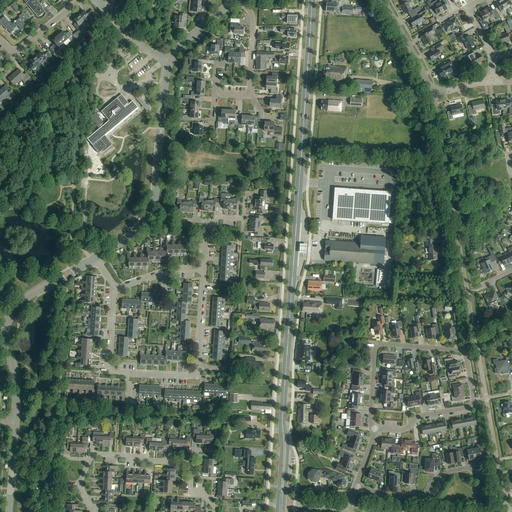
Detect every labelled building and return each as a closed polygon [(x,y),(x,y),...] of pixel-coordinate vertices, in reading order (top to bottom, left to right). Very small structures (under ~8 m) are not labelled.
[(28,0),(30,1),(26,4),(32,10),(32,9),(38,16),(44,11),(38,3),(41,0),(28,0)] [(205,0),(193,0),(193,12),(201,13),(202,3),(205,3),(205,0)] [(409,4),(412,3),(410,0),(404,0),(402,1),(404,4),(401,6),(402,9),(403,8),(406,14),(412,10),(409,4)] [(439,0),(440,2),(437,4),(442,13),(447,10),(444,4),(446,2),(445,0),(439,0)] [(502,0),(496,3),(498,7),(499,9),(496,11),(499,17),(504,14),(505,14),(504,13),(503,11),(504,11),(507,9),(504,4),(502,0)] [(501,0),(502,0),(504,4),(507,9),(510,7),(511,10),(511,9),(511,1),(510,3),(508,0),(501,0)] [(429,1),(426,2),(430,9),(433,8),(437,15),(442,13),(437,4),(436,1),(433,3),(431,4),(429,1)] [(353,15),(354,8),(341,7),(341,8),(339,7),(339,4),(327,3),(327,4),(326,6),(327,6),(326,12),(341,13),(341,15),(353,15)] [(410,16),(417,12),(421,10),(420,7),(408,13),(410,16)] [(489,7),(484,10),(489,19),(492,17),(492,18),(495,18),(497,20),(500,18),(499,17),(496,11),(493,13),(491,11),(489,7)] [(421,16),(423,14),(424,16),(428,13),(427,12),(426,13),(424,9),(417,13),(417,12),(410,16),(412,19),(409,21),(413,27),(417,25),(418,26),(421,24),(420,23),(424,21),(421,16)] [(486,21),(489,19),(484,10),(479,13),(483,20),(480,22),(484,30),(488,28),(486,23),(486,21)] [(79,16),(85,22),(87,20),(90,23),(96,19),(90,12),(87,15),(84,12),(79,16)] [(23,22),(27,19),(23,14),(19,17),(20,18),(12,25),(11,23),(10,24),(4,17),(0,20),(0,25),(1,27),(2,26),(6,30),(7,30),(11,34),(15,31),(14,30),(18,26),(22,31),(27,27),(23,22)] [(186,22),(187,15),(180,14),(180,17),(175,16),(174,23),(175,23),(175,27),(183,28),(183,21),(186,21),(186,22)] [(297,18),(298,17),(297,16),(297,15),(282,14),(281,18),(287,19),(287,23),(296,24),(297,19),(297,18)] [(74,26),(79,33),(85,28),(82,25),(85,22),(79,16),(73,21),(76,24),(74,26)] [(452,31),(460,27),(458,24),(459,22),(457,21),(455,19),(447,23),(448,24),(443,27),(446,33),(451,30),(452,31)] [(244,35),(244,32),(243,32),(244,27),(238,27),(238,23),(231,23),(230,30),(234,30),(234,34),(234,35),(244,35)] [(433,41),(430,36),(436,33),(434,29),(436,28),(434,25),(433,26),(433,27),(426,30),(428,33),(421,37),(425,45),(433,41)] [(287,37),(296,37),(296,36),(296,35),(296,34),(296,30),(288,29),(288,28),(281,28),(281,32),(288,33),(287,37)] [(62,32),(57,36),(63,44),(72,36),(69,32),(65,35),(62,32)] [(79,33),(76,35),(82,42),(82,43),(85,40),(79,33)] [(507,33),(504,34),(498,37),(501,45),(510,42),(507,33)] [(468,50),(475,46),(470,36),(465,39),(463,35),(457,38),(460,43),(463,41),(468,50)] [(54,45),(49,49),(51,50),(54,54),(57,52),(60,49),(58,48),(63,44),(57,36),(52,41),(55,44),(54,45)] [(222,50),(223,41),(217,41),(217,46),(211,46),(211,54),(218,55),(219,50),(222,50)] [(439,52),(443,50),(440,43),(435,46),(437,50),(428,54),(432,61),(438,57),(438,56),(441,54),(439,52)] [(235,49),(231,48),(225,48),(225,56),(229,56),(228,63),(234,63),(235,53),(235,49)] [(235,53),(234,63),(240,63),(241,57),(245,57),(245,49),(240,49),(240,53),(235,53)] [(474,65),(483,60),(480,54),(476,57),(472,51),(465,55),(470,63),(473,62),(474,65)] [(37,56),(35,57),(41,64),(44,62),(46,64),(53,58),(48,52),(43,56),(40,52),(36,55),(37,56)] [(274,58),(274,53),(256,53),(256,70),(264,70),(265,58),(274,58)] [(283,57),(284,54),(275,53),(275,61),(276,61),(276,63),(279,63),(280,63),(281,64),(282,64),(283,63),(288,63),(288,57),(283,57)] [(41,70),(38,67),(41,64),(35,57),(33,59),(32,58),(29,61),(32,65),(30,67),(35,74),(38,71),(39,72),(41,70)] [(202,63),(196,63),(196,60),(190,59),(189,65),(194,66),(194,72),(201,72),(201,71),(202,71),(202,68),(201,68),(202,63)] [(446,76),(452,72),(450,67),(452,66),(449,60),(438,65),(440,69),(437,71),(441,79),(446,76)] [(345,81),(346,68),(329,66),(329,67),(324,67),(323,76),(325,76),(325,80),(345,81)] [(24,84),(28,80),(31,83),(33,81),(31,78),(26,73),(24,75),(18,70),(8,79),(14,86),(21,80),(24,84)] [(279,79),(278,79),(278,74),(272,73),(272,77),(267,77),(266,83),(276,84),(279,84),(279,79)] [(194,81),(194,78),(186,77),(186,80),(191,80),(194,84),(197,85),(196,88),(205,89),(205,82),(197,82),(194,81)] [(371,94),(372,82),(356,81),(355,92),(371,94)] [(276,84),(266,83),(266,89),(271,89),(271,93),(277,94),(277,88),(276,88),(276,84)] [(9,102),(15,96),(11,91),(8,93),(3,88),(0,90),(0,102),(5,98),(9,102)] [(99,153),(101,151),(103,153),(113,145),(105,135),(117,125),(118,126),(121,123),(120,122),(138,107),(132,101),(129,104),(121,95),(101,112),(109,121),(101,127),(100,126),(103,123),(96,114),(90,118),(99,129),(87,139),(93,145),(100,139),(101,140),(93,146),(99,153)] [(138,95),(135,97),(147,111),(150,109),(138,95)] [(282,102),(282,96),(276,96),(276,100),(270,100),(270,107),(280,108),(280,102),(282,102)] [(362,98),(350,98),(350,106),(362,107),(362,98)] [(191,110),(199,111),(199,103),(192,102),(193,99),(185,99),(184,104),(191,104),(191,110)] [(341,109),(342,100),(328,99),(327,101),(322,101),(321,110),(327,110),(326,112),(341,113),(341,109)] [(504,113),(507,113),(507,114),(511,113),(511,103),(509,103),(509,99),(502,100),(503,110),(504,110),(504,113)] [(475,110),(484,108),(483,100),(472,103),(473,107),(468,108),(470,116),(476,114),(475,110)] [(500,111),(503,110),(502,100),(496,101),(496,107),(492,108),(492,115),(500,115),(500,111)] [(452,116),(463,113),(461,105),(450,108),(451,112),(447,112),(449,120),(453,120),(452,116)] [(198,118),(199,111),(191,110),(190,116),(183,115),(183,121),(191,121),(191,118),(198,118)] [(228,124),(229,110),(222,110),(221,115),(218,115),(218,118),(218,122),(218,124),(218,128),(223,129),(228,129),(228,125),(228,124)] [(235,111),(229,110),(228,124),(232,124),(232,125),(238,125),(238,121),(238,115),(235,115),(235,111)] [(242,121),(238,121),(238,125),(237,128),(243,129),(244,126),(248,126),(248,116),(242,116),(242,121)] [(252,129),(257,130),(258,122),(254,122),(255,117),(248,116),(248,126),(248,129),(252,129)] [(203,126),(199,126),(199,123),(192,122),(192,129),(195,129),(195,135),(202,136),(203,126)] [(274,127),(274,123),(265,122),(265,125),(264,131),(270,131),(269,136),(282,136),(282,128),(274,127)] [(333,212),(332,220),(389,224),(393,224),(394,218),(389,218),(391,192),(345,189),(335,189),(333,212)] [(261,191),(260,194),(260,197),(255,197),(255,200),(254,200),(254,204),(265,204),(266,199),(268,199),(268,191),(261,191)] [(230,210),(230,199),(231,195),(221,195),(220,204),(223,204),(223,209),(226,209),(226,210),(230,210)] [(236,199),(230,199),(230,210),(233,210),(237,210),(237,205),(240,205),(240,198),(236,197),(236,199)] [(204,198),(199,198),(199,205),(202,205),(201,211),(205,211),(208,212),(209,200),(203,200),(204,198)] [(186,213),(187,201),(182,201),(182,199),(177,199),(177,206),(180,207),(180,212),(183,212),(186,213)] [(209,200),(208,212),(211,212),(211,211),(215,212),(215,206),(218,207),(219,199),(214,199),(214,200),(209,200)] [(192,202),(187,201),(186,213),(190,213),(190,212),(193,213),(194,208),(196,208),(197,200),(193,200),(192,202)] [(265,204),(254,204),(254,207),(254,210),(259,211),(259,214),(266,214),(267,210),(265,210),(265,204)] [(250,225),(261,226),(261,221),(263,221),(263,216),(256,216),(256,219),(251,218),(250,222),(250,221),(250,225)] [(260,231),(261,226),(250,225),(249,229),(250,229),(250,232),(255,232),(255,235),(262,236),(262,231),(260,231)] [(433,245),(433,241),(433,238),(428,238),(428,235),(422,236),(422,237),(418,238),(418,243),(422,243),(422,242),(425,242),(426,246),(427,246),(428,260),(427,260),(427,261),(437,260),(436,245),(433,245)] [(325,246),(324,262),(353,264),(374,265),(376,237),(367,236),(361,236),(360,244),(330,242),(325,246)] [(167,247),(167,251),(167,255),(174,255),(174,245),(172,245),(169,245),(168,241),(166,241),(166,247),(167,247)] [(174,255),(180,255),(180,245),(179,245),(175,245),(174,241),(172,241),(172,245),(174,245),(174,255)] [(180,255),(187,255),(186,245),(181,245),(181,241),(179,241),(179,245),(180,245),(180,255)] [(264,251),(268,251),(268,253),(272,253),(272,251),(273,251),(273,250),(274,250),(274,248),(273,248),(273,245),(268,245),(268,242),(261,242),(261,243),(261,249),(264,249),(264,251)] [(167,251),(162,251),(162,247),(159,248),(159,251),(161,251),(161,261),(168,261),(167,255),(167,251)] [(148,252),(148,258),(148,262),(155,262),(155,252),(153,252),(149,252),(149,248),(147,248),(147,252),(148,252)] [(161,251),(159,251),(156,252),(156,248),(153,248),(153,252),(155,252),(155,262),(161,261),(161,251)] [(491,263),(494,262),(493,260),(496,259),(491,248),(488,249),(491,256),(483,260),(484,263),(481,264),(483,269),(485,274),(494,269),(491,263)] [(234,253),(231,253),(231,254),(222,253),(222,260),(230,261),(231,260),(231,256),(233,256),(234,253)] [(506,254),(504,255),(502,256),(501,253),(496,256),(499,262),(502,261),(504,266),(510,264),(506,254)] [(135,268),(142,268),(142,258),(140,258),(136,258),(136,254),(134,254),(134,258),(135,258),(135,268)] [(148,258),(143,258),(143,254),(140,254),(140,258),(142,258),(142,268),(149,268),(148,262),(148,258)] [(260,266),(260,271),(265,271),(265,266),(272,267),(273,260),(261,259),(261,261),(260,266)] [(222,260),(221,267),(230,268),(230,266),(230,263),(233,263),(233,260),(231,260),(230,261),(222,260)] [(230,268),(221,267),(221,274),(229,275),(230,274),(230,270),(232,270),(233,267),(230,266),(230,268)] [(232,274),(230,274),(229,275),(221,274),(220,281),(229,282),(229,277),(232,277),(232,274)] [(308,281),(308,290),(321,291),(321,290),(325,290),(326,285),(322,284),(322,282),(308,281)] [(505,304),(504,302),(501,297),(498,299),(494,292),(485,297),(489,306),(498,302),(500,306),(505,304)] [(325,304),(330,304),(335,305),(335,310),(341,310),(342,299),(326,298),(325,304)] [(269,311),(269,304),(265,303),(259,302),(259,311),(269,311)] [(321,314),(322,303),(306,302),(306,304),(303,303),(303,312),(307,312),(307,313),(321,314)] [(100,315),(100,308),(92,307),(92,312),(89,312),(89,315),(91,315),(91,314),(100,315)] [(212,312),(212,319),(220,319),(220,318),(220,315),(223,315),(224,311),(221,311),(221,312),(212,312)] [(91,314),(91,315),(91,319),(88,319),(88,322),(91,322),(91,321),(99,322),(100,315),(91,314)] [(381,324),(384,324),(383,317),(378,318),(379,322),(373,323),(375,335),(383,334),(381,324)] [(220,319),(212,319),(211,326),(220,326),(220,322),(223,322),(223,319),(220,318),(220,319)] [(275,323),(275,322),(275,321),(275,320),(267,320),(267,319),(260,318),(259,329),(266,329),(266,328),(274,329),(275,324),(275,323)] [(91,328),(99,329),(99,322),(91,321),(91,322),(91,326),(88,326),(88,329),(91,329),(91,328)] [(392,326),(391,326),(393,337),(400,336),(399,328),(403,327),(402,321),(396,322),(396,321),(391,322),(392,326)] [(417,330),(421,330),(420,324),(414,325),(415,328),(410,328),(412,338),(419,337),(417,330)] [(435,333),(439,333),(437,324),(432,325),(432,327),(430,327),(430,328),(430,329),(426,330),(428,340),(436,338),(435,333)] [(454,332),(455,332),(454,328),(451,328),(450,325),(443,326),(444,330),(445,330),(447,340),(449,340),(450,340),(452,340),(453,339),(455,339),(454,332)] [(298,344),(297,352),(297,360),(310,361),(311,345),(308,345),(308,340),(299,340),(299,344),(298,344)] [(268,352),(269,346),(259,345),(259,343),(254,343),(253,352),(262,353),(262,352),(268,352)] [(224,352),(222,352),(222,353),(213,352),(213,359),(221,360),(221,355),(224,355),(224,352)] [(384,355),(383,363),(395,364),(397,365),(397,359),(395,359),(395,356),(384,355)] [(506,360),(504,361),(498,362),(498,359),(493,360),(494,365),(495,365),(496,368),(495,369),(495,368),(494,369),(494,370),(495,370),(495,374),(502,373),(502,375),(509,373),(507,366),(511,365),(509,357),(505,358),(506,360)] [(83,365),(91,366),(91,359),(81,358),(81,360),(81,364),(75,363),(75,367),(83,368),(83,365)] [(264,372),(264,364),(255,364),(255,359),(247,358),(246,366),(252,366),(251,372),(256,372),(264,372)] [(449,369),(450,369),(458,367),(457,361),(451,362),(451,358),(444,360),(445,365),(448,365),(449,369)] [(407,366),(404,366),(405,371),(408,371),(408,370),(412,369),(413,372),(419,371),(418,364),(415,365),(414,359),(406,360),(407,366)] [(430,375),(436,373),(435,366),(431,367),(430,360),(423,361),(425,371),(429,371),(430,375)] [(455,375),(460,374),(459,367),(458,367),(450,369),(451,373),(448,373),(449,380),(455,378),(455,375)] [(382,378),(392,379),(392,376),(395,376),(396,370),(389,369),(388,372),(382,372),(382,378)] [(354,375),(354,380),(364,381),(364,375),(361,375),(361,370),(353,370),(353,375),(354,375)] [(387,388),(388,388),(394,389),(395,383),(392,383),(392,379),(382,378),(381,385),(387,385),(387,388)] [(364,381),(354,380),(353,385),(352,385),(351,390),(359,390),(360,386),(363,386),(364,381)] [(311,391),(311,386),(305,386),(306,382),(298,381),(298,382),(297,383),(297,384),(298,384),(297,388),(305,388),(305,391),(311,391)] [(453,388),(454,392),(463,391),(462,384),(456,385),(456,382),(449,383),(450,389),(453,388)] [(212,396),(212,393),(212,385),(205,384),(204,393),(209,393),(209,396),(212,396)] [(220,396),(220,393),(219,393),(219,385),(212,385),(212,393),(216,393),(216,396),(220,396)] [(117,387),(111,386),(110,396),(109,396),(109,400),(111,400),(112,396),(116,396),(117,396),(117,387)] [(124,401),(124,397),(123,397),(124,387),(117,387),(117,396),(116,396),(115,401),(118,401),(118,396),(122,397),(122,401),(124,401)] [(381,391),(380,397),(391,398),(391,392),(395,393),(395,389),(394,389),(388,388),(388,391),(381,391)] [(173,402),(173,399),(172,399),(172,390),(165,390),(165,399),(169,399),(169,402),(173,402)] [(180,402),(180,399),(179,399),(179,391),(172,390),(172,399),(173,399),(176,399),(176,402),(180,402)] [(433,395),(434,405),(441,404),(440,397),(443,397),(442,390),(438,391),(439,394),(433,395)] [(186,400),(186,391),(179,391),(179,399),(180,399),(183,400),(183,402),(187,402),(187,400),(186,400)] [(348,399),(352,400),(362,401),(363,395),(358,394),(358,391),(350,391),(350,396),(349,396),(348,399)] [(463,391),(454,392),(455,396),(452,397),(453,402),(459,401),(459,398),(464,397),(463,391)] [(413,397),(414,407),(420,406),(419,399),(422,399),(421,392),(415,393),(416,396),(413,397)] [(428,406),(434,405),(433,395),(428,396),(428,393),(424,393),(422,394),(423,400),(427,400),(428,406)] [(408,408),(414,407),(413,397),(409,397),(409,395),(404,396),(404,403),(407,402),(408,408)] [(391,398),(380,397),(380,404),(387,404),(387,407),(393,408),(394,404),(390,403),(391,398)] [(362,401),(352,400),(352,403),(349,403),(349,409),(357,409),(357,406),(362,407),(362,401)] [(265,413),(271,413),(271,405),(262,404),(262,402),(251,402),(251,410),(265,411),(265,413)] [(510,402),(504,404),(503,404),(503,405),(502,405),(501,406),(502,408),(503,408),(504,414),(511,412),(511,404),(510,405),(510,402)] [(315,412),(315,409),(310,409),(310,405),(300,405),(300,410),(298,409),(298,413),(298,414),(297,423),(307,424),(308,412),(315,412)] [(351,416),(351,420),(361,421),(361,415),(356,414),(356,411),(347,411),(347,416),(351,416)] [(320,415),(310,415),(310,423),(319,423),(319,420),(320,420),(320,415)] [(361,421),(351,420),(350,423),(346,423),(346,428),(355,430),(355,426),(360,427),(361,421)] [(260,438),(260,431),(253,430),(246,429),(246,438),(252,439),(252,438),(260,438)] [(348,441),(350,442),(359,445),(361,439),(356,437),(357,433),(349,430),(347,434),(350,435),(348,441)] [(103,444),(103,445),(110,446),(110,441),(113,441),(114,434),(111,433),(111,432),(104,431),(103,433),(103,444)] [(203,444),(204,435),(197,434),(197,431),(194,431),(194,438),(197,439),(196,444),(203,444)] [(93,432),(93,442),(96,442),(96,445),(103,445),(103,444),(103,433),(93,432)] [(207,432),(207,435),(204,435),(203,444),(210,444),(211,440),(214,440),(214,432),(207,432)] [(133,447),(134,437),(127,437),(127,434),(124,434),(123,441),(126,442),(126,447),(133,447)] [(140,438),(134,437),(133,447),(140,447),(140,442),(143,443),(144,435),(141,435),(140,438)] [(176,436),(173,436),(170,436),(170,443),(173,443),(173,448),(180,449),(180,439),(176,439),(176,436)] [(180,439),(180,449),(187,449),(187,444),(190,444),(190,437),(187,437),(187,439),(180,439)] [(83,444),(78,443),(77,453),(84,453),(85,448),(88,448),(88,438),(83,438),(83,444)] [(147,438),(146,446),(149,446),(149,451),(156,452),(157,442),(150,441),(150,439),(147,438)] [(157,442),(156,452),(163,452),(163,449),(166,449),(167,440),(162,439),(162,442),(157,442)] [(387,449),(388,439),(382,439),(381,444),(378,444),(378,451),(384,452),(384,449),(387,449)] [(395,440),(388,439),(387,449),(391,450),(391,452),(397,453),(398,445),(394,445),(395,440)] [(77,453),(78,443),(73,443),(73,440),(68,440),(67,449),(70,449),(70,452),(77,453)] [(398,445),(397,453),(397,454),(403,455),(403,451),(407,451),(408,441),(402,440),(401,446),(398,445)] [(415,441),(408,441),(407,451),(411,451),(411,455),(417,456),(418,447),(414,446),(415,441)] [(342,449),(344,449),(351,452),(352,449),(357,451),(359,445),(350,442),(349,445),(345,445),(345,446),(343,446),(342,449)] [(473,449),(475,459),(481,458),(480,451),(483,451),(482,444),(476,445),(477,449),(473,449)] [(456,447),(452,448),(452,453),(454,463),(461,462),(460,456),(463,456),(461,448),(456,449),(456,447)] [(469,460),(475,459),(473,449),(469,450),(469,447),(462,448),(463,454),(468,454),(469,460)] [(246,467),(247,467),(247,474),(253,475),(254,458),(250,458),(250,451),(236,450),(235,458),(247,459),(247,462),(246,462),(246,467)] [(338,456),(341,457),(344,458),(343,461),(352,465),(354,459),(350,457),(351,454),(340,451),(338,456)] [(448,451),(442,452),(443,459),(447,459),(448,464),(454,463),(452,453),(448,454),(448,451)] [(425,460),(425,471),(433,472),(433,467),(441,466),(439,454),(433,454),(433,460),(425,460)] [(204,459),(204,466),(214,467),(214,460),(217,460),(217,457),(210,456),(210,460),(204,459)] [(352,465),(343,461),(342,465),(338,463),(336,468),(344,471),(345,469),(350,470),(352,465)] [(410,468),(411,471),(410,471),(410,474),(406,473),(406,476),(404,476),(404,480),(405,480),(405,484),(412,484),(412,478),(415,479),(416,472),(417,472),(418,465),(413,465),(412,464),(410,466),(411,468),(410,468)] [(214,467),(204,466),(203,473),(209,474),(208,477),(216,477),(216,474),(213,474),(214,467)] [(345,486),(346,483),(344,480),(343,480),(344,476),(330,471),(318,470),(316,471),(312,471),(309,474),(309,478),(312,481),(316,482),(317,481),(316,481),(318,479),(318,480),(319,479),(319,477),(329,478),(334,480),(333,481),(338,482),(337,484),(339,487),(342,488),(345,486)] [(382,481),(385,473),(381,472),(380,473),(371,470),(368,478),(378,482),(378,480),(382,481)] [(400,480),(400,473),(394,473),(394,471),(389,471),(388,476),(390,476),(389,485),(396,486),(397,480),(400,480)] [(234,479),(231,479),(224,479),(224,482),(219,481),(218,488),(227,489),(228,485),(233,485),(234,479)] [(227,489),(218,488),(217,495),(222,496),(222,499),(229,500),(230,489),(227,489)] [(70,511),(75,511),(76,507),(80,507),(80,505),(73,505),(73,502),(67,501),(67,510),(70,511)]
